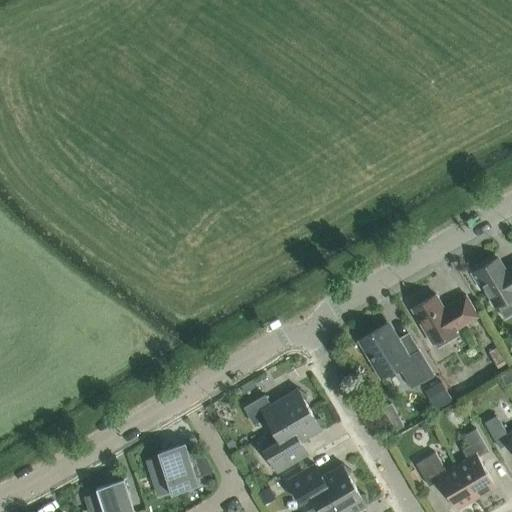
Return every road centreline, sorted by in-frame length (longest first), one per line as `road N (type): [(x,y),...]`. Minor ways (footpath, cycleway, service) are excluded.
road 1 (unclassified): [(305,324),(511,203)]
road 2 (residential): [(416,511),(305,324)]
road 3 (unclassified): [(0,499),(186,395)]
road 4 (residential): [(205,511),(242,490),(186,395)]
road 5 (unclassified): [(186,395),(305,324)]
